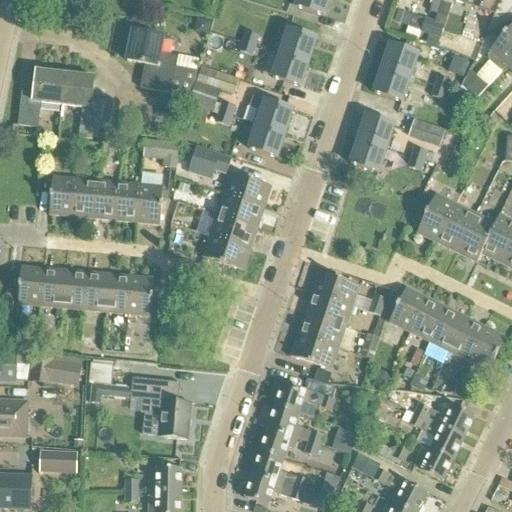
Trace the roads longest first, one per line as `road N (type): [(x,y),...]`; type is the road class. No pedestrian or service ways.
road 1 (residential): [(215,511),(217,466),(375,0)]
road 2 (residential): [(3,31),(71,41),(116,73),(132,96)]
